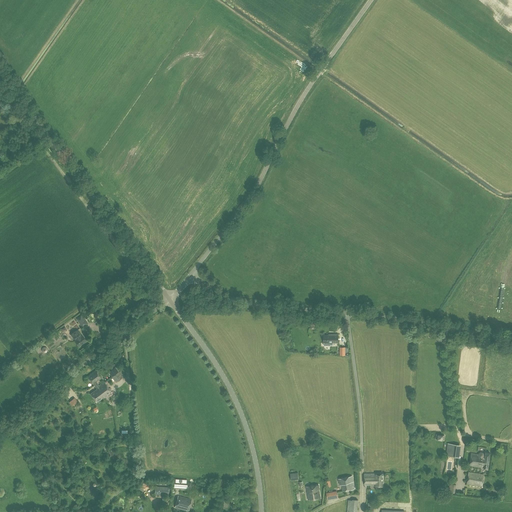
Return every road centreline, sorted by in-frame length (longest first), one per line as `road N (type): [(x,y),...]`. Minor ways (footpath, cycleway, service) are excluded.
road 1 (unclassified): [(511,338),(230,301),(191,274)]
road 2 (unclassified): [(191,274),(252,195),(300,100),(370,0)]
road 3 (tertiary): [(169,299),(0,68)]
road 4 (tertiary): [(260,511),(240,413),(169,299)]
road 5 (unclassified): [(0,424),(169,299)]
